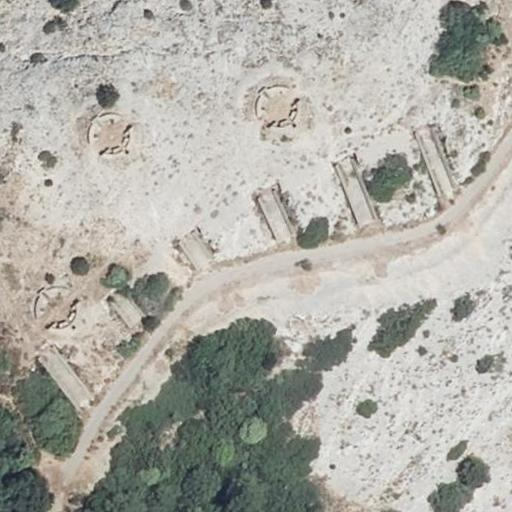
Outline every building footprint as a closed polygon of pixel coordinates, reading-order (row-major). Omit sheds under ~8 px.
[(351,157),(336,162),(356,225),(371,220),(351,157)] [(270,189),(255,196),(279,243),(294,235),(270,189)] [(197,271),(215,259),(194,228),(177,240),(197,271)] [(131,327),(143,317),(123,292),(110,302),(131,327)] [(50,350),(39,359),(77,407),(89,398),(50,350)]
